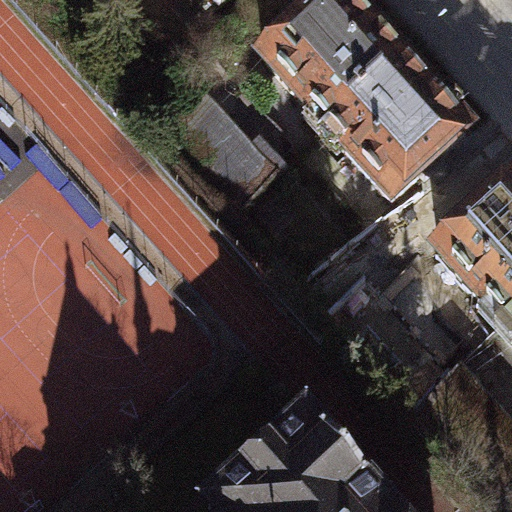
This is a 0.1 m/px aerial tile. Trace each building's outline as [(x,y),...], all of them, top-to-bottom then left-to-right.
[(211,0),(220,10),(230,0),(211,0)] [(337,0),(265,65),(328,136),(404,68),(343,0),(337,0)] [(328,136),(392,207),(468,139),(404,68),(328,136)] [(146,124),(234,222),(278,183),(287,175),(260,144),(251,152),(190,85),(146,124)] [(511,193),(439,258),(504,329),(511,322),(511,193)] [(0,279),(139,426),(181,386),(11,206),(0,215),(0,279)] [(0,273),(0,439),(38,490),(15,508),(0,488),(0,511),(46,511),(45,510),(130,446),(0,273)] [(322,316),(412,416),(455,378),(454,378),(364,278),(322,316)] [(511,495),(511,427),(461,371),(454,378),(455,378),(412,416),(497,509),(511,495)] [(375,511),(304,433),(215,511),(375,511)] [(511,511),(511,495),(497,509),(499,511),(511,511)]
